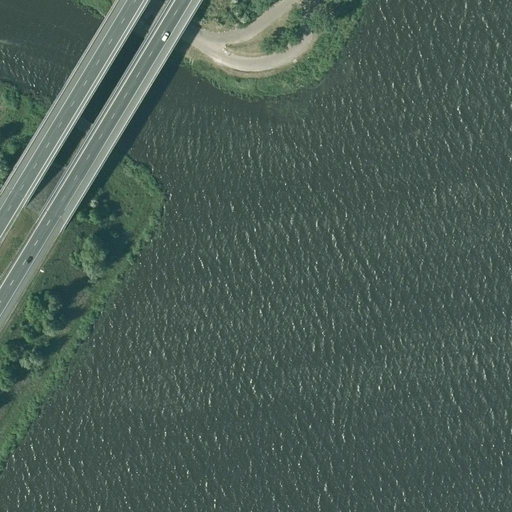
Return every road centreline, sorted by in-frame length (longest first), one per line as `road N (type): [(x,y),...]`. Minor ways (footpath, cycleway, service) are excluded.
road 1 (motorway): [(0,301),(182,0)]
road 2 (motorway): [(134,0),(0,222)]
